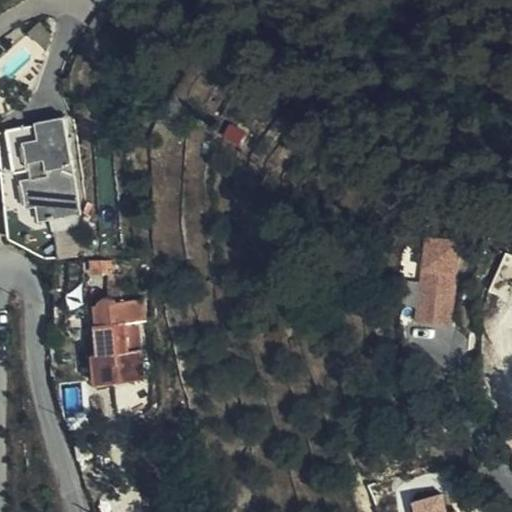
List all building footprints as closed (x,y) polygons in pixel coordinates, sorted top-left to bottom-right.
[(50,200),(51,217),(93,211),(77,112),(50,115),(51,121),(21,124),(26,164),(40,162),(42,175),(34,176),(38,200),(50,200)] [(251,131),(236,121),(228,133),(244,142),(251,131)] [(462,237),(424,231),(411,318),(449,323),(462,237)] [(134,269),(136,254),(108,253),(108,269),(134,269)] [(139,312),(138,292),(124,293),(115,285),(110,286),(106,289),(103,294),(103,299),(103,303),(105,305),(106,314),(102,314),(106,346),(141,344),(139,312)] [(150,290),(138,292),(139,312),(145,313),(152,312),(150,290)] [(141,344),(143,372),(150,371),(145,313),(139,312),(141,344)] [(106,346),(101,346),(104,378),(143,372),(141,344),(106,346)] [(452,511),(446,485),(410,495),(414,511),(452,511)]
